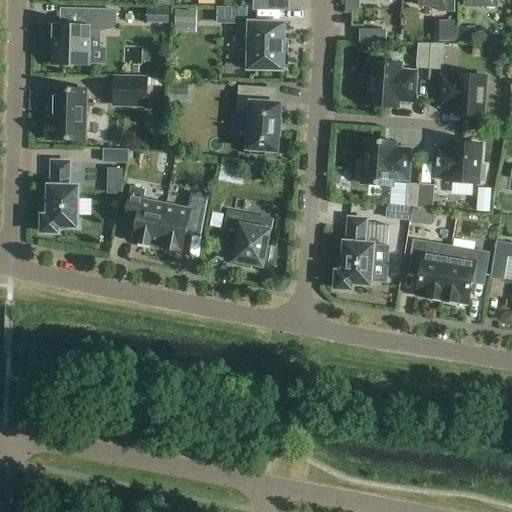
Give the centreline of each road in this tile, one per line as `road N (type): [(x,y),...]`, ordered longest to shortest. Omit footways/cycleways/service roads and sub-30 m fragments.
road 1 (residential): [(13,271),(302,325)]
road 2 (residential): [(15,0),(13,271)]
road 3 (residential): [(266,487),(11,438)]
road 4 (residential): [(302,325),(511,362)]
road 5 (residential): [(302,325),(319,119)]
road 6 (residential): [(461,130),(319,119)]
road 7 (residential): [(390,511),(266,487)]
